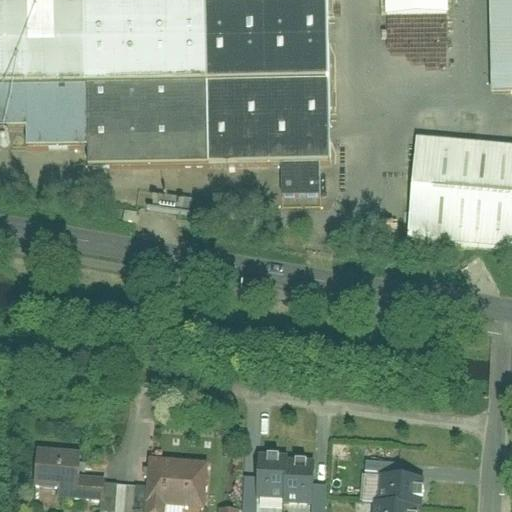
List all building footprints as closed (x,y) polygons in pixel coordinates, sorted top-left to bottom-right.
[(0,0),(0,127),(24,127),(25,146),(88,145),(88,165),(278,162),(279,189),(316,189),(316,160),(328,160),(324,0),(0,0)] [(452,17),(451,0),(443,0),(444,17),(452,17)] [(511,0),(494,0),(496,101),(511,100),(511,0)] [(511,155),(419,147),(410,247),(511,255),(511,155)] [(75,494),(78,452),(34,449),(31,490),(75,494)] [(163,511),(164,507),(202,510),(206,463),(147,459),(142,511),(163,511)] [(287,464),(261,463),(259,504),(283,506),(283,509),(312,510),(315,471),(287,469),(287,464)] [(420,511),(421,486),(380,483),(378,508),(375,508),(375,511),(415,511),(420,511)]
